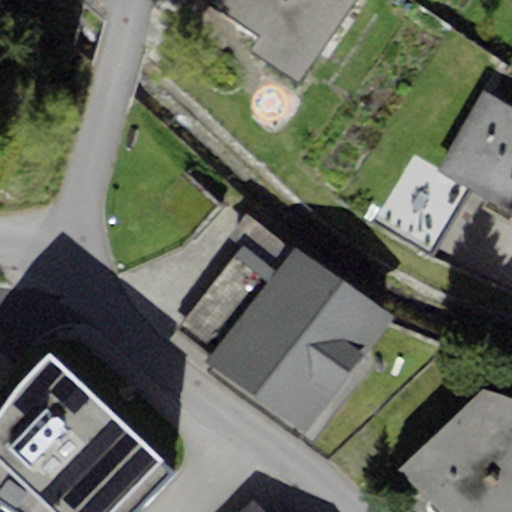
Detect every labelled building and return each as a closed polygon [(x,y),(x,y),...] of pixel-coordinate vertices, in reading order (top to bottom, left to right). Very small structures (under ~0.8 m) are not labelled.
[(355,0),(200,0),(257,37),(249,51),(300,85),(355,0)] [(511,107),(483,91),(438,171),(511,212),(511,107)] [(206,361),(305,434),(392,317),(294,244),(273,272),(212,354),(206,361)] [(179,329),(212,354),(273,272),(240,248),(179,329)] [(137,511),(174,473),(48,353),(0,417),(0,511),(137,511)] [(399,470),(438,511),(511,511),(511,398),(483,389),(399,470)] [(263,511),(253,501),(242,511),(263,511)]
